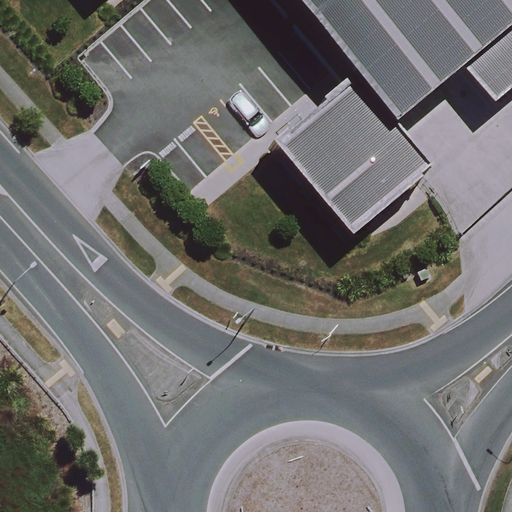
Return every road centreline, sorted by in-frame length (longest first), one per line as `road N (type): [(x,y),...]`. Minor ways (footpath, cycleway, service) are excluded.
road 1 (secondary): [(0,198),(208,428)]
road 2 (secondary): [(208,428),(246,403),(289,391),(333,394),(375,412),(408,442)]
road 3 (tertiary): [(408,442),(511,347)]
